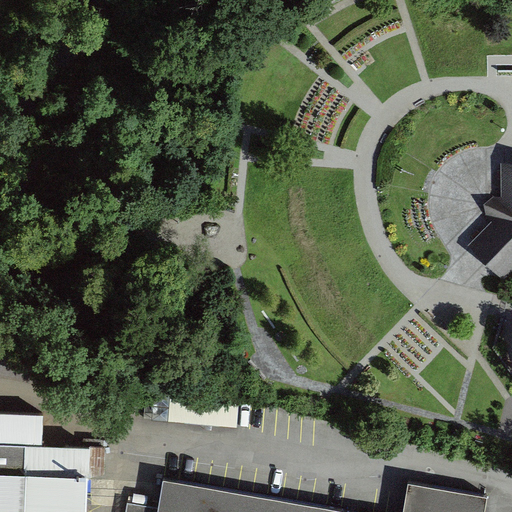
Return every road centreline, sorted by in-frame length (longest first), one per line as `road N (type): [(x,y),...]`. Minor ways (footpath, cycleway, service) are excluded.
road 1 (track): [(0,245),(93,159),(151,53),(167,0)]
road 2 (unknown): [(511,490),(251,445)]
